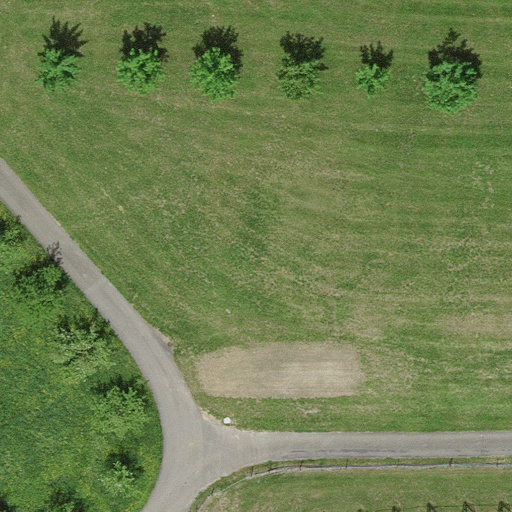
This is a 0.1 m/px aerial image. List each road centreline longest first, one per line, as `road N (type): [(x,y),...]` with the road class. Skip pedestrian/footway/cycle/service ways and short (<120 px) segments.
road 1 (unclassified): [(0,177),(163,375),(196,459)]
road 2 (unclassified): [(196,459),(511,452)]
